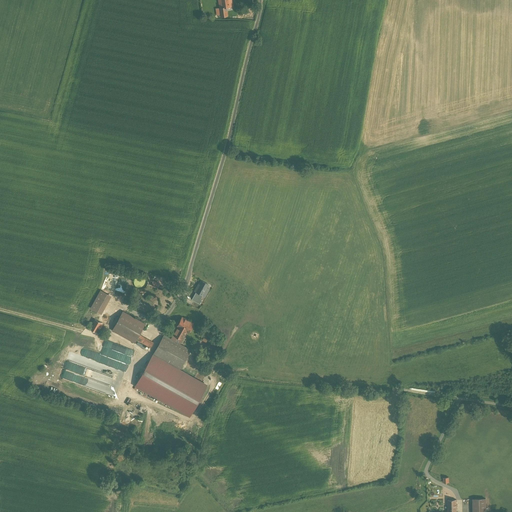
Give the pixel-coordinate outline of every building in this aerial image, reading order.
[(229,0),(217,0),(219,6),(216,7),(218,18),(226,17),(224,8),(231,7),(229,0)] [(134,284),(135,286),(136,287),(138,288),(140,289),(142,289),(143,288),(145,287),(146,286),(147,284),(147,282),(147,280),(147,279),(145,277),(144,276),(142,275),(140,275),(138,275),(137,276),(135,277),(134,279),(134,281),(134,283),(134,284)] [(197,286),(195,291),(196,291),(202,295),(203,295),(205,296),(209,289),(206,287),(208,284),(201,281),(198,286),(197,286)] [(111,296),(100,290),(90,308),(101,314),(111,296)] [(202,295),(196,291),(192,299),(199,304),(202,300),(200,299),(202,295)] [(154,303),(137,295),(132,305),(149,313),(150,311),(152,312),(155,307),(152,306),(154,303)] [(134,342),(136,339),(151,347),(153,343),(139,335),(145,324),(123,311),(112,330),(134,342)] [(193,323),(182,317),(172,334),(182,339),(186,331),(188,332),(193,323)] [(103,323),(95,318),(89,329),(97,333),(103,323)] [(164,335),(152,355),(179,370),(190,350),(164,335)] [(132,357),(134,350),(106,340),(103,346),(132,357)] [(98,362),(126,372),(129,365),(101,355),(98,362)] [(206,386),(152,356),(135,386),(189,416),(206,386)] [(101,373),(73,362),(72,364),(67,362),(64,369),(98,381),(101,373)] [(486,511),(486,499),(473,499),(473,511),(486,511)] [(448,500),(448,511),(454,511),(457,511),(456,500),(448,500)]
